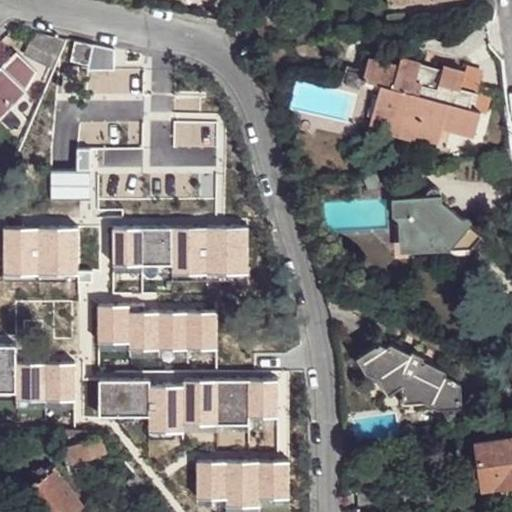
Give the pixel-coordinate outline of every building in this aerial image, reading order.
[(51,35),(36,31),(31,56),(46,59),(51,35)] [(67,38),(51,35),(46,59),(56,62),(67,38)] [(97,45),(74,40),(70,61),(83,63),(82,67),(92,69),(97,45)] [(6,71),(26,91),(36,72),(17,54),(4,68),(6,71)] [(379,81),(368,125),(390,131),(396,111),(473,132),(480,109),(469,105),(470,99),(473,98),(476,90),(456,84),(457,77),(461,78),(464,69),(443,63),(442,67),(400,55),(397,64),(391,84),(379,81)] [(379,81),(391,84),(397,64),(370,58),(366,78),(379,81)] [(0,117),(26,91),(6,71),(0,76),(0,117)] [(373,163),(359,170),(365,183),(378,176),(373,163)] [(158,207),(103,183),(74,250),(42,236),(32,263),(37,265),(21,302),(62,319),(77,282),(132,306),(118,339),(164,359),(188,301),(164,290),(191,230),(212,238),(231,194),(174,170),(158,207)] [(398,217),(400,249),(469,246),(481,233),(469,223),(469,214),(461,215),(442,198),(442,191),(439,191),(439,189),(436,185),(431,184),(426,187),(425,192),(391,195),(392,213),(398,217)] [(438,404),(462,402),(460,382),(445,374),(445,369),(422,359),(423,355),(412,350),(410,352),(390,342),(385,345),(379,342),(359,354),(368,370),(382,377),(392,392),(401,384),(403,398),(425,397),(438,404)] [(102,431),(68,430),(71,440),(62,443),(70,465),(78,463),(78,459),(107,448),(102,431)] [(511,482),(511,436),(511,437),(511,441),(511,452),(495,455),(500,485),(511,482)] [(483,487),(500,485),(495,455),(511,452),(511,441),(511,437),(476,443),(478,458),(483,487)] [(48,474),(38,481),(24,492),(38,511),(69,511),(79,505),(83,502),(54,463),(45,469),(48,474)] [(32,473),(38,481),(48,474),(45,469),(42,465),(32,473)] [(151,489),(139,474),(129,482),(140,497),(151,489)] [(155,495),(151,489),(140,497),(147,506),(158,498),(155,495)]
